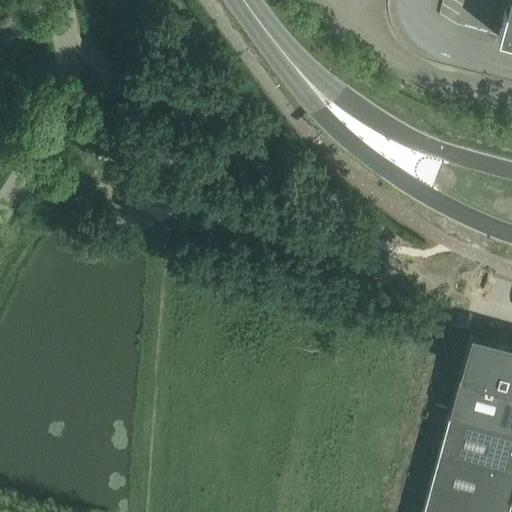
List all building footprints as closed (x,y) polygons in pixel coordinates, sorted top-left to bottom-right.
[(511,0),(507,0),(498,37),(511,40),(511,0)] [(458,314),(455,324),(465,327),(468,317),(458,314)] [(511,387),(511,342),(473,331),(461,374),(511,387)] [(511,387),(461,374),(449,416),(511,433),(511,387)] [(511,433),(449,416),(437,459),(511,479),(511,433)] [(508,511),(511,499),(511,479),(437,459),(426,501),(465,511),(508,511)] [(465,511),(426,501),(422,511),(465,511)]
